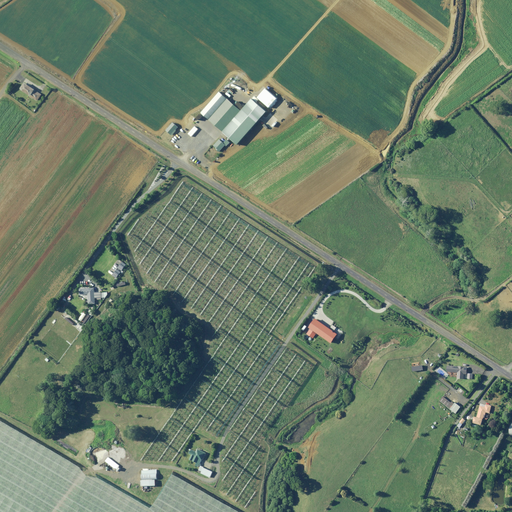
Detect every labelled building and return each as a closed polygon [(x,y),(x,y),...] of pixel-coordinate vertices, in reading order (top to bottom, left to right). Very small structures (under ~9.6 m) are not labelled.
[(42,94),(24,82),(20,88),(31,95),(30,96),(37,101),(42,94)] [(266,85),(258,95),(270,105),(278,96),(266,85)] [(242,107),(221,89),(203,110),(224,128),(242,107)] [(240,141),(268,109),(252,95),(242,107),(224,128),(240,141)] [(178,127),(173,122),(166,130),(172,135),(178,127)] [(230,142),(227,139),(223,143),(220,139),(214,145),(220,151),(226,145),(227,146),(230,142)] [(126,265),(122,262),(118,268),(121,270),(126,265)] [(121,272),(117,269),(112,275),(116,278),(121,272)] [(95,303),(95,298),(99,298),(99,299),(101,299),(101,292),(95,292),(94,288),(79,289),(80,295),(88,294),(89,304),(95,303)] [(307,333),(314,338),(318,333),(332,343),(338,334),(315,318),(309,327),(310,328),(307,333)] [(465,367),(448,365),(447,372),(458,373),(457,378),(464,378),(465,367)] [(451,403),(443,396),(440,401),(450,409),(454,404),(451,402),(451,403)] [(473,423),(482,425),(484,415),(486,415),(487,412),(490,413),(491,406),(486,404),(485,407),(480,405),(477,417),(475,417),(473,423)] [(499,423),(493,420),(490,426),(497,429),(499,423)] [(206,453),(198,449),(196,452),(191,449),(189,454),(192,455),(190,459),(197,463),(196,465),(198,467),(202,460),(203,460),(206,453)] [(119,471),(121,468),(119,467),(120,466),(109,457),(106,461),(106,462),(106,463),(109,465),(110,464),(115,469),(116,468),(119,471)] [(213,471),(201,466),(198,472),(210,477),(213,471)] [(156,485),(156,479),(157,479),(157,470),(142,470),(142,486),(156,485)]
